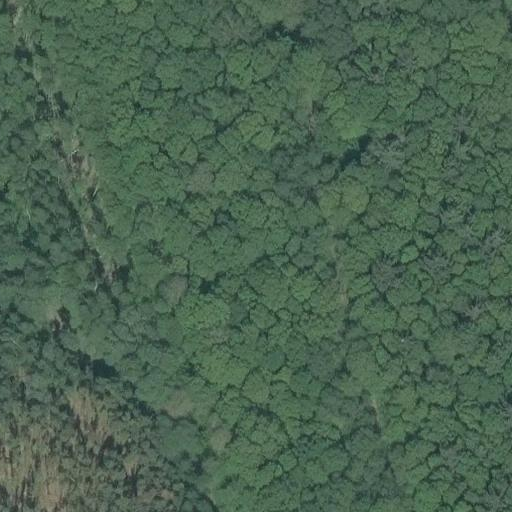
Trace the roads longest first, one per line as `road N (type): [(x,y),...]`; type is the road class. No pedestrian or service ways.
road 1 (track): [(304,0),(323,194),(350,351),(401,511)]
road 2 (track): [(0,266),(182,428),(212,511)]
